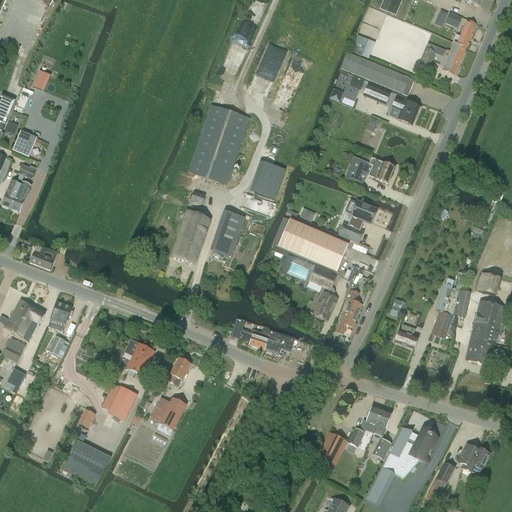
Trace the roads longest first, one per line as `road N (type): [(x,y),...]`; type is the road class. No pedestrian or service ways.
road 1 (tertiary): [(341,380),(503,0)]
road 2 (tertiary): [(0,262),(285,377)]
road 3 (tertiary): [(341,380),(511,430)]
road 4 (unclassified): [(219,511),(285,377)]
